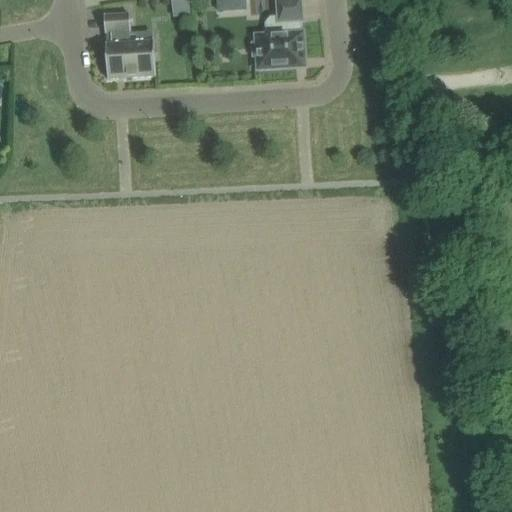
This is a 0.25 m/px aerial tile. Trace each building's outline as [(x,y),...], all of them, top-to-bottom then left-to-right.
[(176,17),(192,14),(188,0),(177,0),(173,1),(176,17)] [(245,0),(217,0),(219,11),(246,9),(245,0)] [(253,45),(254,58),(258,58),(258,71),(306,68),(304,34),(303,34),(302,23),(303,22),(302,0),(284,0),(277,0),(279,18),(284,24),(285,23),(286,35),(256,37),(257,44),(253,45)] [(108,45),(107,45),(109,81),(157,78),(155,42),(128,44),(127,33),(132,33),(131,15),(105,17),(106,35),(107,35),(108,45)] [(511,65),(471,67),(472,84),(511,82),(511,65)]
